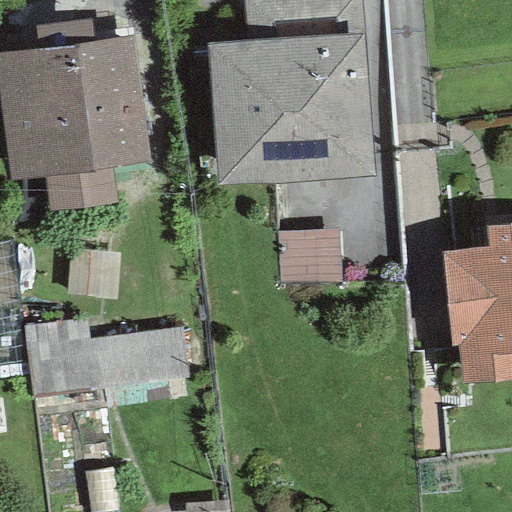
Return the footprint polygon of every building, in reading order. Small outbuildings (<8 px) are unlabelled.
[(348,0),(330,0),(232,6),(234,53),(186,56),(195,196),(360,186),(348,0)] [(109,39),(0,55),(0,132),(8,182),(129,163),(109,39)] [(339,223),(276,225),(278,282),(341,280),(339,223)] [(511,233),(437,242),(454,384),(511,377),(511,233)] [(29,312),(34,378),(194,366),(190,317),(92,324),(91,308),(29,312)]
